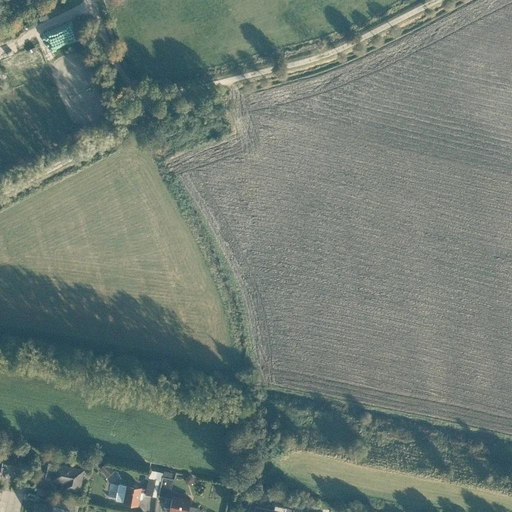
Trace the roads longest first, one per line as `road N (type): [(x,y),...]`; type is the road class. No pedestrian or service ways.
road 1 (track): [(146,96),(329,53),(439,0)]
road 2 (residential): [(0,192),(118,136),(141,109),(146,96),(124,77),(92,0)]
